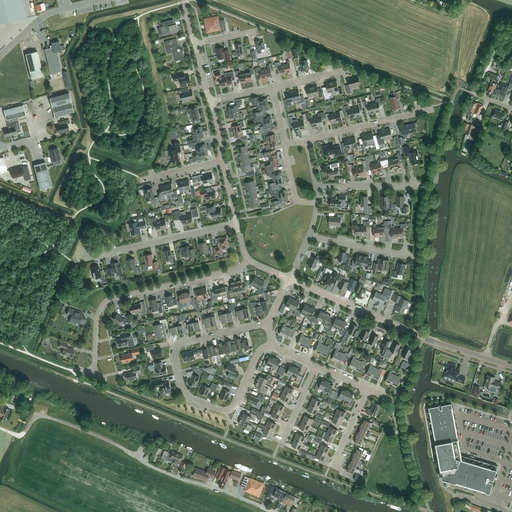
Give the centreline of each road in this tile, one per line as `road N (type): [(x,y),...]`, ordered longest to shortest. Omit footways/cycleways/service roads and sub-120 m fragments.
road 1 (residential): [(273,345),(261,349),(226,411),(183,391),(173,353),(182,342),(269,324)]
road 2 (unclassified): [(511,366),(436,343),(289,278)]
road 3 (residential): [(94,375),(103,303),(230,271),(248,259)]
road 4 (residential): [(79,259),(236,223)]
road 5 (unclassified): [(274,511),(136,456)]
road 6 (residential): [(304,145),(432,109)]
road 7 (unclassified): [(0,56),(44,15),(103,0)]
